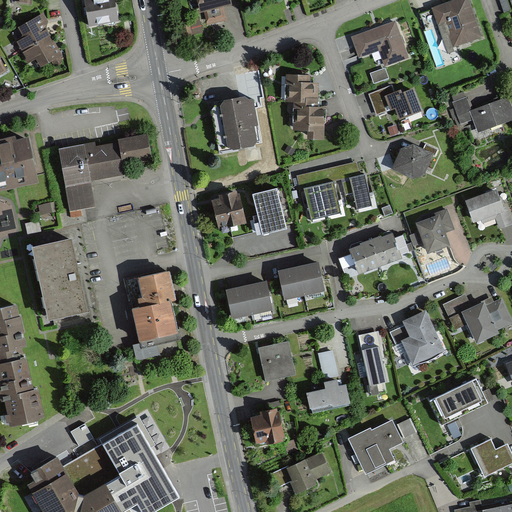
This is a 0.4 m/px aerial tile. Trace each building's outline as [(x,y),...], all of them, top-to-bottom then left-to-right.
[(113,0),(91,0),(87,1),(91,27),(117,24),(113,0)] [(232,0),(199,0),(206,25),(227,19),(224,8),(234,5),(232,0)] [(467,0),(463,0),(422,15),(428,31),(444,25),(454,51),(483,40),(467,0)] [(24,53),(51,38),(40,18),(22,29),(27,37),(18,43),(24,53)] [(187,28),(190,36),(204,29),(200,22),(187,28)] [(399,23),(354,38),(360,56),(383,48),(389,65),(411,58),(399,23)] [(62,57),(51,38),(24,53),(29,63),(38,57),(44,67),(62,57)] [(0,77),(1,79),(13,71),(0,52),(0,77)] [(386,68),(371,73),(374,84),(390,79),(386,68)] [(285,98),(295,98),(306,99),(306,102),(316,102),(317,81),(309,81),(309,75),(287,73),(285,98)] [(394,88),(372,96),(379,116),(398,109),(402,120),(427,110),(420,90),(398,98),(394,88)] [(306,99),(295,98),(294,122),(308,123),(308,133),(321,134),(323,103),(316,102),(306,102),(306,99)] [(471,100),(458,105),(465,124),(479,119),(484,132),(511,121),(511,99),(511,98),(475,112),(471,100)] [(253,101),(216,106),(221,150),(258,145),(253,101)] [(33,138),(0,144),(0,187),(42,179),(33,138)] [(95,208),(92,181),(127,176),(125,160),(151,157),(149,138),(96,144),(96,143),(60,147),(69,218),(83,216),(82,210),(95,208)] [(420,145),(408,148),(399,167),(416,179),(429,175),(439,156),(420,145)] [(365,172),(350,175),(357,208),(372,205),(365,172)] [(334,180),(319,183),(326,214),(341,211),(334,180)] [(312,218),(326,214),(319,183),(304,186),(312,218)] [(278,186),(253,192),(263,232),(288,227),(278,186)] [(511,220),(502,193),(471,204),(479,226),(495,220),(499,230),(511,225),(511,220)] [(243,197),(216,204),(223,232),(250,225),(243,197)] [(40,205),(41,213),(53,211),(52,203),(40,205)] [(439,219),(421,225),(431,253),(453,245),(448,232),(455,230),(447,209),(437,213),(439,219)] [(14,219),(2,221),(4,234),(16,232),(14,219)] [(401,255),(392,232),(372,239),(380,262),(401,255)] [(74,238),(36,246),(51,317),(89,309),(74,238)] [(380,262),(372,239),(351,246),(360,269),(380,262)] [(323,287),(317,260),(298,264),(304,291),(323,287)] [(304,291),(298,264),(279,268),(285,295),(304,291)] [(158,340),(180,336),(170,272),(138,278),(142,298),(131,300),(139,344),(134,345),(137,360),(161,356),(158,340)] [(270,306),(265,280),(247,283),(252,309),(270,306)] [(252,309),(247,283),(228,287),(234,313),(252,309)] [(462,299),(445,307),(456,330),(472,323),(482,343),(501,334),(499,330),(511,323),(511,320),(503,302),(493,306),(491,301),(468,312),(462,299)] [(15,300),(0,303),(0,364),(28,358),(15,300)] [(407,327),(391,334),(396,346),(404,342),(415,367),(447,353),(429,312),(405,323),(407,327)] [(382,330),(356,335),(360,356),(365,355),(372,394),(386,392),(384,383),(392,381),(382,330)] [(293,343),(263,349),(270,381),(300,375),(293,343)] [(335,353),(321,355),(326,380),(340,377),(335,353)] [(28,358),(0,364),(0,368),(12,423),(41,417),(28,358)] [(475,377),(430,399),(442,423),(487,401),(475,377)] [(334,391),(315,395),(318,411),(359,402),(355,386),(347,387),(346,380),(332,383),(334,391)] [(281,415),(255,421),(261,447),(288,441),(281,415)] [(391,417),(349,439),(366,472),(395,457),(389,447),(402,440),(391,417)] [(402,437),(417,434),(413,419),(399,422),(402,437)] [(449,425),(454,438),(462,435),(457,422),(449,425)] [(57,459),(31,474),(36,481),(29,485),(44,511),(122,511),(137,503),(142,511),(152,511),(178,497),(137,426),(62,469),(57,459)] [(494,441),(473,451),(487,479),(511,466),(511,448),(510,445),(498,451),(494,441)] [(292,465),(268,476),(275,491),(297,480),(304,494),(323,485),(319,478),(333,471),(325,455),(294,470),(292,465)] [(475,507),(459,510),(459,511),(475,511),(485,510),(483,499),(474,501),(475,507)] [(511,511),(511,500),(488,505),(489,511),(511,511)]
